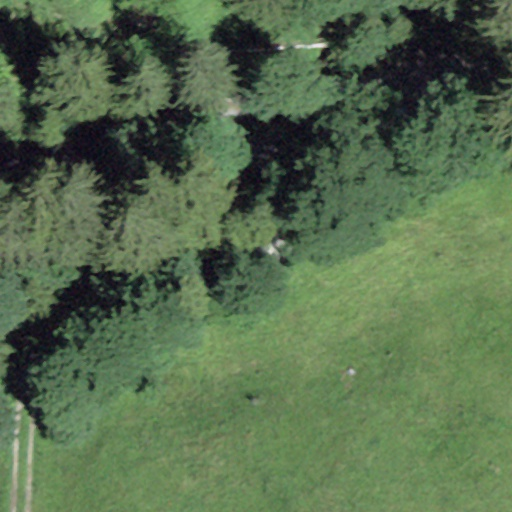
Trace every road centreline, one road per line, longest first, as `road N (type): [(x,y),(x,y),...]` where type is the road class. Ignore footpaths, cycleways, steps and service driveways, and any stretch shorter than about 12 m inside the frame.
road 1 (track): [(23,511),(27,418),(41,365),(81,325),(258,252),(288,221),(293,187),(282,159),(195,119)]
road 2 (track): [(0,166),(511,52)]
